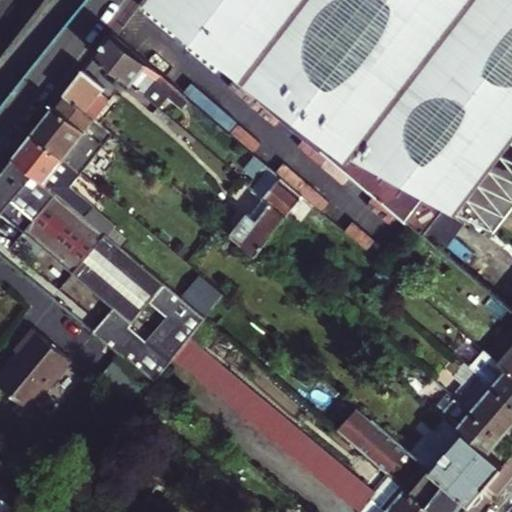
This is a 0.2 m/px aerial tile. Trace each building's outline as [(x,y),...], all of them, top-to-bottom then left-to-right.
[(511,0),(144,0),(142,3),(427,230),(511,123),(511,0)] [(186,115),(195,104),(115,36),(111,33),(96,52),(184,128),(191,120),(186,115)] [(109,83),(87,64),(83,69),(105,88),(109,83)] [(99,112),(113,95),(105,88),(83,69),(73,81),(96,100),(86,111),(92,116),(94,118),(99,112)] [(86,111),(96,100),(73,81),(65,92),(86,111)] [(115,135),(105,126),(94,118),(92,116),(86,111),(65,92),(34,132),(82,174),(115,135)] [(63,197),(67,192),(82,174),(34,132),(15,156),(58,192),(63,197)] [(58,192),(15,156),(0,175),(0,209),(13,221),(25,231),(58,192)] [(245,180),(250,184),(266,165),(261,160),(245,180)] [(270,239),(289,214),(303,196),(267,165),(261,173),(265,176),(252,191),(264,201),(251,217),(248,215),(232,235),(256,256),(270,239)] [(63,197),(58,192),(25,231),(74,272),(107,234),(63,197)] [(282,242),(284,244),(300,224),(289,214),(270,239),(279,246),(282,242)] [(166,284),(107,234),(74,272),(115,307),(133,322),(151,302),(166,284)] [(256,256),(264,263),(279,246),(270,239),(256,256)] [(206,318),(166,284),(151,302),(169,318),(151,338),(133,322),(115,307),(94,331),(121,353),(144,373),(155,383),(176,359),(175,358),(190,339),(206,318)] [(73,359),(34,328),(16,350),(19,352),(0,375),(0,383),(32,409),(73,359)] [(359,511),(361,511),(377,494),(190,339),(175,358),(176,359),(359,511)] [(511,350),(500,364),(511,374),(511,350)] [(511,401),(511,374),(500,364),(485,351),(474,363),(460,351),(456,355),(476,371),(511,401)] [(121,400),(144,373),(121,353),(120,354),(98,380),(121,400)] [(502,439),(511,426),(511,401),(476,371),(454,397),(502,439)] [(489,454),(502,439),(454,397),(433,379),(429,383),(446,397),(435,409),(452,423),(459,429),(465,434),(489,454)] [(465,511),(471,505),(427,467),(408,451),(372,421),(353,443),(392,477),(433,511),(465,511)] [(427,467),(471,505),(504,467),(489,454),(465,434),(459,429),(452,423),(445,431),(430,450),(437,456),(427,467)] [(433,511),(392,477),(377,494),(361,511),(433,511)] [(0,511),(3,511),(10,502),(0,495),(0,511)]
